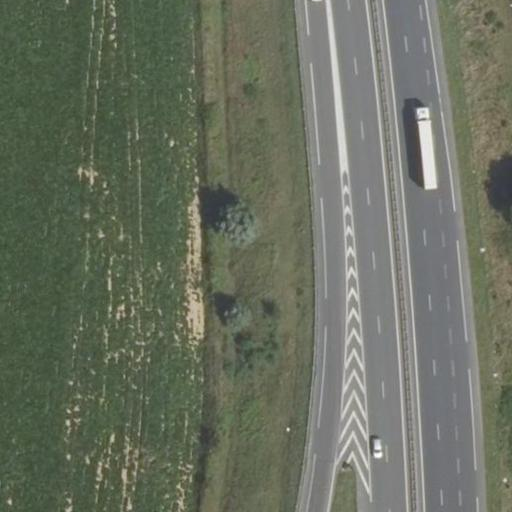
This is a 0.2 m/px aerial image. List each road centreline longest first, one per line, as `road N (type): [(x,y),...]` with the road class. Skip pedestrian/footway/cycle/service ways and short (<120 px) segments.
road 1 (motorway): [(310,0),(334,350),(314,511)]
road 2 (motorway): [(442,511),(401,0)]
road 3 (motorway): [(344,0),(385,511)]
